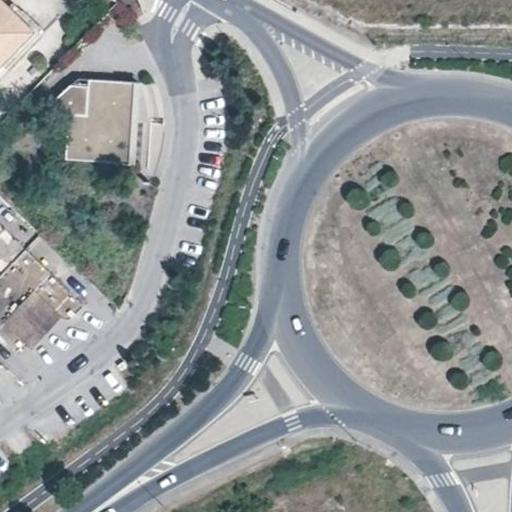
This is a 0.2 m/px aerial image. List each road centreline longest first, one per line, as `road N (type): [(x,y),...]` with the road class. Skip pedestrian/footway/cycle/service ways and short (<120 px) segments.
road 1 (residential): [(0,423),(102,351),(141,301),(185,142),(171,55),(188,0)]
road 2 (secondary): [(282,256),(275,317),(259,355),(230,392),(94,511)]
road 3 (secondary): [(95,511),(305,417),(375,414)]
road 4 (tertiary): [(446,95),(409,90),(239,0)]
road 5 (tertiary): [(225,0),(261,38),(285,81),(306,146),(305,178)]
road 6 (secondary): [(282,256),(287,304),(305,349),(336,387),(375,414)]
road 7 (secondary): [(446,95),(365,119),(305,178)]
road 8 (unknown): [(0,73),(90,11),(131,0)]
